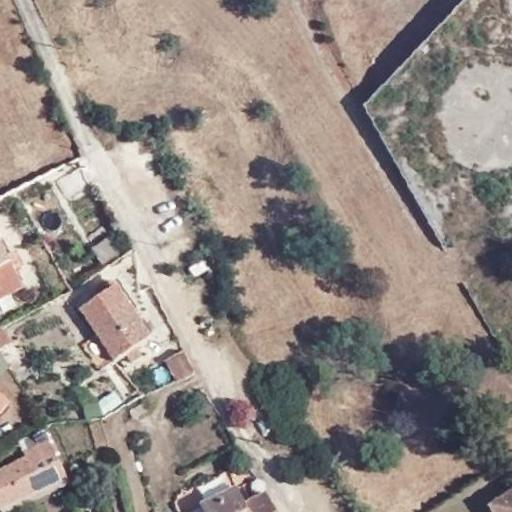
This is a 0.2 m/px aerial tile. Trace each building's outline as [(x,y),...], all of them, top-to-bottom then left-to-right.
[(83,169),(59,180),(70,200),(92,188),(83,169)] [(0,234),(0,303),(26,289),(28,288),(19,272),(11,257),(0,234)] [(96,253),(106,269),(122,259),(112,244),(96,253)] [(21,253),(11,257),(19,272),(28,267),(21,253)] [(121,288),(82,311),(115,363),(127,355),(138,348),(151,340),(121,288)] [(26,289),(0,303),(0,315),(1,318),(33,302),(26,289)] [(4,334),(0,337),(0,348),(11,366),(20,360),(4,334)] [(0,372),(12,367),(11,366),(0,348),(0,372)] [(138,348),(127,355),(132,364),(143,356),(138,348)] [(196,377),(186,353),(168,363),(180,385),(196,377)] [(0,394),(0,414),(10,404),(0,394)] [(149,412),(133,421),(143,439),(159,431),(149,412)] [(24,441),(27,447),(31,457),(0,471),(0,508),(68,477),(50,437),(48,431),(24,441)] [(57,452),(62,462),(72,457),(67,447),(57,452)] [(277,511),(269,495),(251,503),(243,488),(204,507),(205,511),(277,511)] [(511,511),(511,497),(497,507),(500,511),(511,511)]
